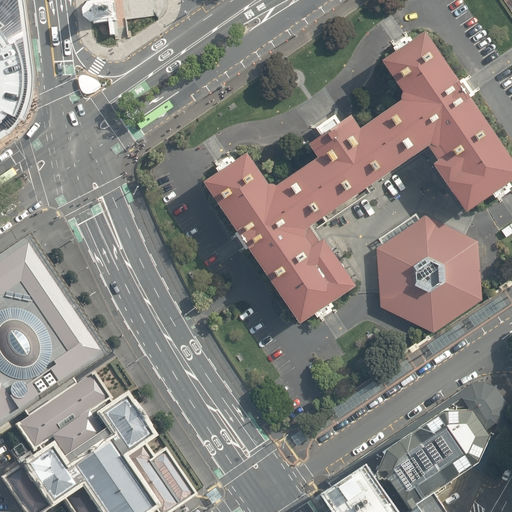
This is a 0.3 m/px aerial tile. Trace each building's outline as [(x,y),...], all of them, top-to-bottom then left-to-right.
[(111,36),(115,35),(117,35),(115,22),(118,21),(115,0),(89,0),(84,7),(85,16),(92,21),(94,20),(94,24),(109,22),(111,36)] [(0,126),(10,121),(22,99),(26,71),(10,35),(0,25),(0,126)] [(221,175),(206,185),(239,232),(244,240),(249,249),(303,326),(317,316),(325,311),(333,305),(358,289),(326,240),(321,243),(313,230),(430,149),(432,152),(440,163),(435,166),(469,215),(495,197),(511,186),(511,185),(511,159),(471,99),(465,90),(460,82),(428,35),(415,44),(407,49),(398,55),(384,65),(405,95),(404,97),(403,100),(403,103),(363,132),(353,118),(348,121),(343,125),(333,132),(324,138),(319,142),(313,146),(311,147),(320,161),(279,188),(276,187),(274,186),(271,187),(250,156),(238,164),(230,169),(221,175)] [(394,49),(398,55),(407,49),(415,44),(411,38),(410,38),(408,40),(406,38),(402,41),(396,45),(397,47),(395,48),(394,49)] [(84,92),(86,93),(87,94),(89,94),(93,92),(96,91),(99,89),(101,87),(101,85),(101,83),(99,81),(93,77),(91,77),(87,75),(83,74),(81,75),(80,77),(79,80),(79,84),(80,86),(81,89),(84,92)] [(465,79),(460,82),(465,90),(471,99),(476,96),(473,92),(470,86),(466,81),(465,79)] [(333,132),(343,125),(337,117),(336,116),(334,117),(327,122),(320,127),(317,129),(324,138),(333,132)] [(238,164),(234,158),(231,160),(229,158),(224,161),(220,165),(219,165),(220,167),(219,168),(217,169),(221,175),(230,169),(238,164)] [(511,187),(511,186),(495,197),(497,199),(500,197),(501,200),(506,196),(511,192),(511,190),(511,189),(511,187)] [(379,238),(383,243),(420,218),(416,212),(379,238)] [(483,299),(478,240),(426,214),(420,218),(383,243),(377,247),(381,306),(434,332),(483,299)] [(244,240),(239,232),(236,234),(237,235),(238,237),(241,242),(244,246),(246,249),(247,250),(249,249),(244,240)] [(32,241),(27,233),(0,250),(0,424),(22,409),(25,412),(27,416),(14,425),(31,450),(37,447),(38,448),(39,450),(0,476),(0,477),(19,505),(23,511),(42,511),(62,499),(70,511),(169,511),(196,494),(164,447),(153,455),(144,443),(154,437),(145,423),(139,414),(134,408),(125,394),(123,391),(111,399),(92,371),(84,377),(76,383),(72,377),(108,353),(35,246),(32,241)] [(507,305),(501,296),(469,317),(475,326),(507,305)] [(333,305),(317,316),(318,318),(321,316),(323,319),(328,315),(334,311),(332,309),(335,307),(333,305)] [(465,333),(459,324),(428,345),(434,354),(465,333)] [(391,382),(413,369),(407,360),(385,374),(391,382)] [(340,418),(382,389),(376,380),(334,409),(340,418)] [(331,487),(318,495),(329,511),(446,511),(436,496),(476,469),(485,472),(509,417),(508,404),(496,387),(485,382),(481,382),(472,382),(327,481),(331,487)] [(298,445),(328,425),(323,416),(292,437),(298,445)] [(218,488),(217,487),(206,494),(207,495),(213,503),(217,500),(223,496),(218,488)]
